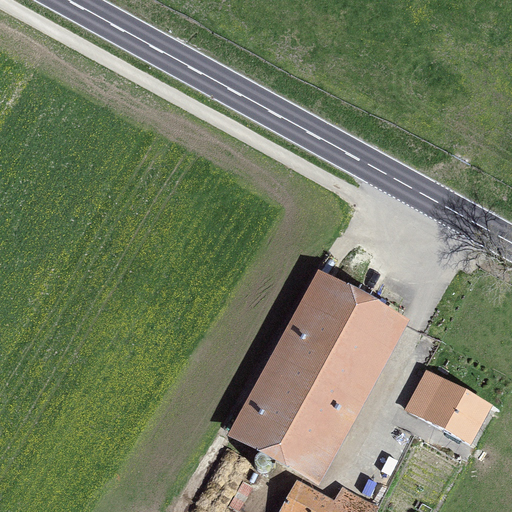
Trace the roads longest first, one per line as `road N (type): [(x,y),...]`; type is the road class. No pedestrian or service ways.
road 1 (secondary): [(69,0),(511,242)]
road 2 (track): [(429,197),(414,222),(1,0)]
